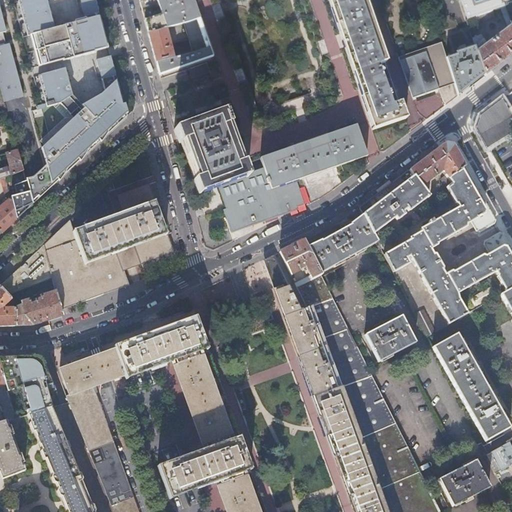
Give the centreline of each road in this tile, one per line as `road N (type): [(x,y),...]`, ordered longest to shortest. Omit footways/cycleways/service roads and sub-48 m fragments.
road 1 (residential): [(452,120),(333,207),(198,272)]
road 2 (residential): [(0,261),(157,117)]
road 3 (residential): [(198,272),(39,339),(0,340)]
road 4 (residential): [(198,272),(157,117)]
road 5 (residential): [(157,117),(124,0)]
